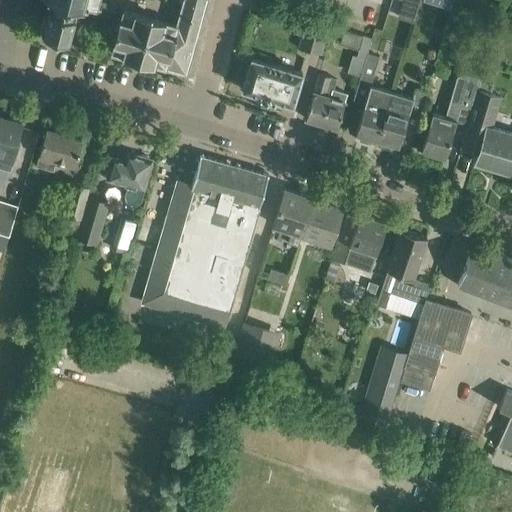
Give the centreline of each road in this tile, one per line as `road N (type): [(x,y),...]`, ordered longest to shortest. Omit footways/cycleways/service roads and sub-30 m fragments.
road 1 (track): [(283,155),(177,511)]
road 2 (secondary): [(511,236),(194,128)]
road 3 (secondary): [(194,128),(0,73)]
road 4 (residential): [(194,128),(225,0)]
